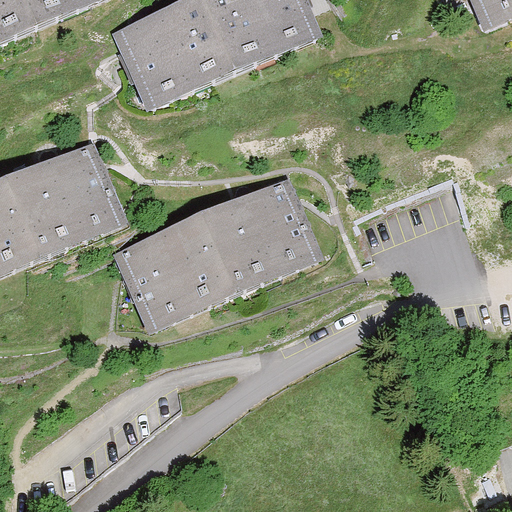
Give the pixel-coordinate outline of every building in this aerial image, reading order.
[(0,0),(0,49),(117,0),(0,0)] [(202,0),(113,37),(146,115),(322,42),(304,0),(202,0)] [(511,0),(468,0),(484,36),(511,23),(511,0)] [(0,185),(0,282),(127,228),(92,146),(0,185)] [(113,258),(150,342),(237,307),(325,267),(290,182),(201,222),(113,258)]
